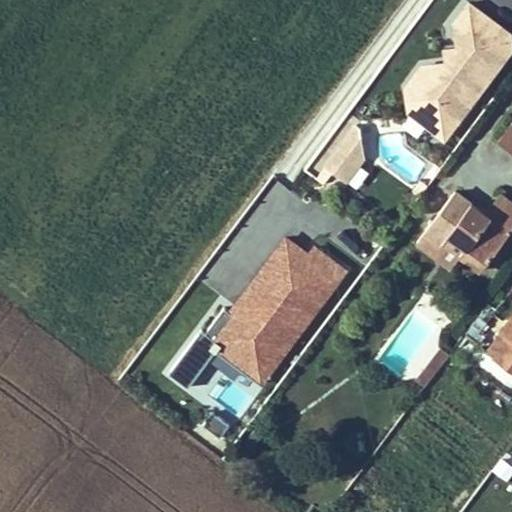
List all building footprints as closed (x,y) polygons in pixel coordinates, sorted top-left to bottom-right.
[(435,66),(437,80),(443,84),(455,68),(449,64),(435,66)] [(436,155),(446,141),(422,144),(436,155)] [(446,251),(468,222),(447,207),(419,243),(431,253),(439,245),(446,251)] [(511,240),(511,225),(491,210),(475,226),(468,222),(446,251),(460,262),(455,270),(475,284),(511,240)] [(511,322),(472,377),(499,398),(511,380),(511,322)] [(511,380),(499,398),(503,401),(511,389),(511,380)] [(211,409),(203,423),(221,433),(229,419),(211,409)]
